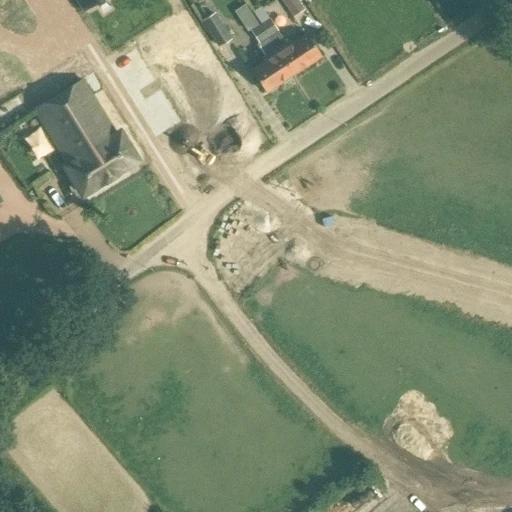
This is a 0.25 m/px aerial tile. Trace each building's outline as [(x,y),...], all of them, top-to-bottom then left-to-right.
[(76,0),(83,10),(99,0),(76,0)] [(280,0),(292,17),(303,9),(304,9),(297,0),(280,0)] [(230,38),(222,25),(215,13),(203,21),(218,45),(230,38)] [(252,14),(242,21),(248,30),(258,23),(252,14)] [(269,18),(260,24),(292,74),(320,55),(306,34),(294,42),(292,39),(287,43),(269,18)] [(260,24),(250,30),(258,43),(259,47),(266,57),(262,60),(263,62),(251,70),(265,92),(292,74),(260,24)] [(64,166),(82,194),(137,160),(119,132),(116,134),(82,80),(34,109),(68,164),(64,166)]
